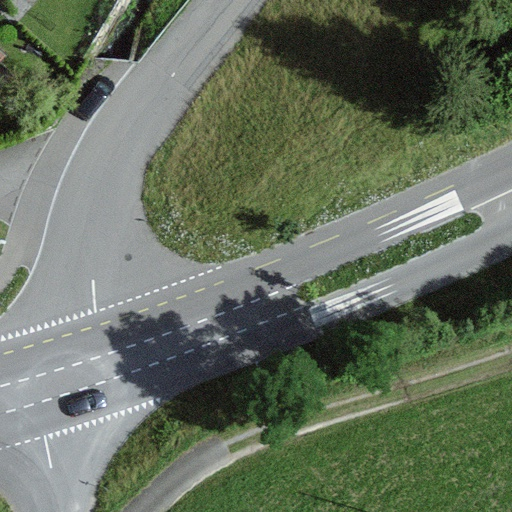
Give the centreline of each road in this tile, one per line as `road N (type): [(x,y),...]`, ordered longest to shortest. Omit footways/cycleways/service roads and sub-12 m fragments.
road 1 (secondary): [(511,197),(391,254),(106,358)]
road 2 (unclassified): [(102,202),(170,82),(231,0)]
road 3 (unclassified): [(106,358),(92,262),(102,202)]
road 4 (unclassified): [(33,380),(49,511)]
